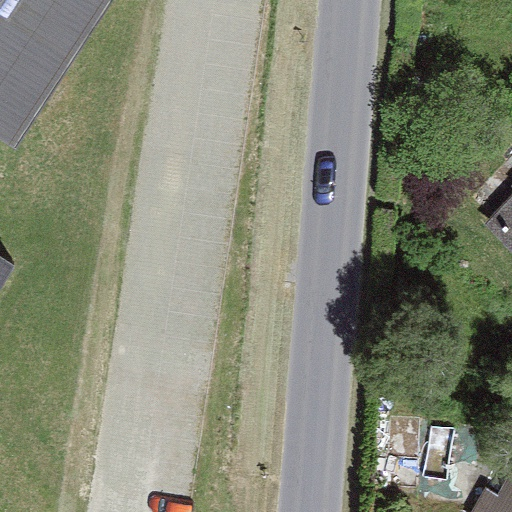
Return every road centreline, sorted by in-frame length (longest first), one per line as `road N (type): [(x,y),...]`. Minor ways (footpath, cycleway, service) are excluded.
road 1 (unclassified): [(114,511),(192,0)]
road 2 (tertiary): [(354,0),(312,511)]
